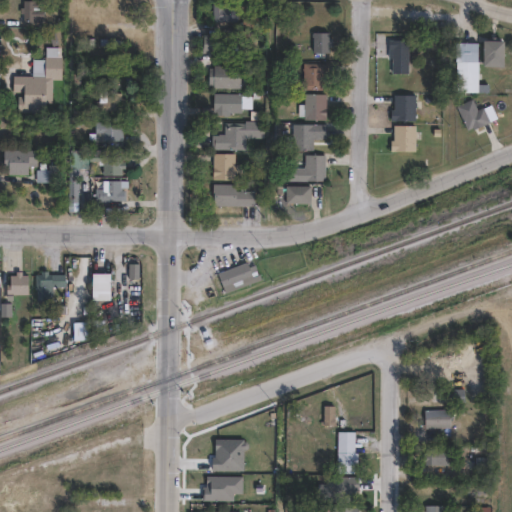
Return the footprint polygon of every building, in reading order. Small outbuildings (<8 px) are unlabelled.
[(35,5),(35,6),(46,6),(46,17),(35,17),(35,18),(25,18),(25,11),(21,11),(21,4),(25,4),(25,0),(46,0),(46,5),(35,5)] [(237,14),(237,22),(210,21),(210,2),(227,3),(227,14),(237,14)] [(221,53),(201,53),(201,34),(222,34),(222,29),(239,29),(239,44),(221,44),(221,53)] [(327,32),(327,38),(331,38),(331,47),(327,47),(327,52),(311,52),(311,32),(327,32)] [(405,39),(405,72),(389,72),(389,58),(386,58),(386,39),(405,39)] [(502,66),(481,66),(481,41),(502,41),(502,66)] [(476,61),(454,61),(454,42),(476,42),(476,61)] [(63,54),(63,75),(50,75),(50,100),(26,100),(26,89),(14,89),(15,73),(47,73),(47,54),(63,54)] [(320,90),(301,90),(301,63),(323,63),(323,74),(320,74),(320,90)] [(238,66),(238,74),(245,75),(244,84),(237,84),(237,89),(211,88),(211,85),(206,85),(206,68),(210,68),(210,66),(238,66)] [(127,96),(127,103),(121,103),(121,108),(105,108),(106,100),(100,100),(100,88),(113,88),(113,90),(122,90),(122,96),(127,96)] [(249,95),(249,104),(245,104),(245,113),(240,113),(240,115),(200,115),(200,106),(212,106),(213,92),(240,93),(240,95),(249,95)] [(325,93),(325,119),(303,118),(303,115),(297,115),(297,103),(303,103),(303,92),(325,93)] [(415,119),(390,120),(390,109),(393,109),(393,94),(415,94),(415,119)] [(470,98),(475,109),(481,106),(488,121),(472,129),(471,127),(465,129),(454,106),(470,98)] [(125,128),(125,138),(98,137),(99,131),(97,131),(97,119),(123,120),(123,128),(125,128)] [(264,120),(263,136),(243,136),(243,148),(210,148),(210,133),(223,133),(223,119),(264,120)] [(324,123),(324,138),(312,137),(312,149),(290,149),(291,123),(324,123)] [(415,124),(414,150),(390,150),(390,139),(392,139),(393,124),(415,124)] [(38,149),(38,161),(30,161),(30,174),(10,173),(10,166),(4,166),(4,148),(38,149)] [(88,170),(88,151),(70,151),(70,170),(88,170)] [(106,151),(106,154),(122,153),(122,159),(127,159),(127,166),(123,166),(123,172),(104,173),(104,161),(103,161),(103,159),(90,159),(90,151),(106,151)] [(234,152),(233,178),(211,178),(212,152),(234,152)] [(323,180),(296,180),(296,167),(304,167),(304,154),(323,154),(323,180)] [(63,180),(37,180),(37,167),(49,167),(50,162),(63,162),(63,180)] [(78,181),(68,181),(68,202),(78,202),(78,181)] [(109,201),(109,202),(92,202),(92,201),(88,201),(88,196),(92,196),(92,189),(93,189),(93,181),(99,181),(124,181),(124,188),(122,188),(122,201),(109,201)] [(254,190),(254,205),(213,204),(213,196),(211,196),(212,183),(235,183),(235,190),(254,190)] [(309,202),(284,202),(285,184),(309,185),(309,202)] [(245,256),(247,261),(253,259),(255,265),(250,267),(252,271),(258,268),(260,274),(224,288),(216,268),(245,256)] [(21,269),(21,274),(28,274),(28,293),(13,293),(13,298),(6,299),(6,283),(9,283),(9,274),(15,273),(15,269),(21,269)] [(47,269),(47,273),(65,273),(65,285),(51,285),(51,293),(46,293),(46,299),(37,299),(37,290),(35,290),(36,273),(41,273),(41,269),(47,269)] [(110,298),(93,298),(93,271),(110,271),(110,298)] [(462,402),(447,402),(447,388),(462,388),(462,402)] [(333,422),(322,422),(322,402),(333,403),(333,422)] [(448,408),(448,427),(426,427),(426,419),(424,419),(424,408),(448,408)] [(356,450),(356,458),(353,458),(353,471),(334,470),(336,429),(352,429),(352,450),(356,450)] [(445,443),(445,459),(422,458),(422,455),(420,455),(420,447),(422,447),(422,442),(445,443)] [(448,451),(424,451),(424,465),(448,465),(448,451)] [(487,464),(472,464),(471,451),(487,451),(487,464)] [(440,499),(440,511),(418,511),(418,499),(440,499)] [(488,511),(475,511),(475,500),(488,500),(488,511)]
